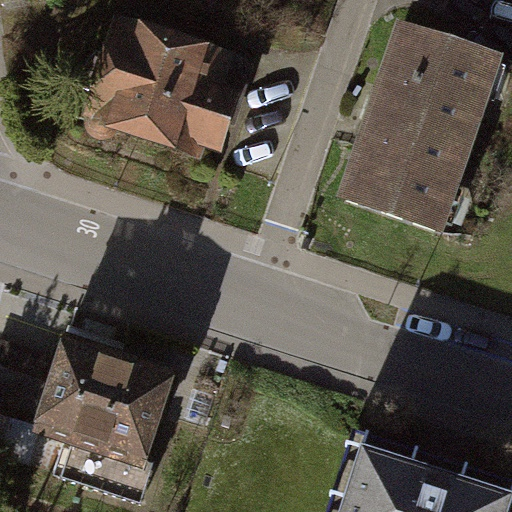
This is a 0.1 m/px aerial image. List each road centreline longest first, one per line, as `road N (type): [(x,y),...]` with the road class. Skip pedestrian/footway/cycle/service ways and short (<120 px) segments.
road 1 (residential): [(362,0),(255,304)]
road 2 (residential): [(511,388),(255,304)]
road 3 (residential): [(255,304),(0,219)]
